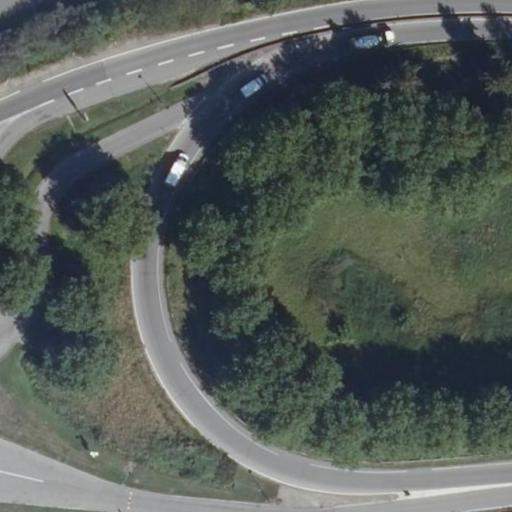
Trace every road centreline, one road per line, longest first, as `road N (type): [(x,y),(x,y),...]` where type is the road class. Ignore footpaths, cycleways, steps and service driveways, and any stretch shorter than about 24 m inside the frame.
road 1 (primary): [(511,474),(372,485),(309,481),(245,458),(195,418),(159,366),(138,307),(137,243),(157,175),(184,136),(220,100),(278,64),(339,42),(511,30)]
road 2 (primary): [(511,5),(316,15),(64,81),(0,111)]
